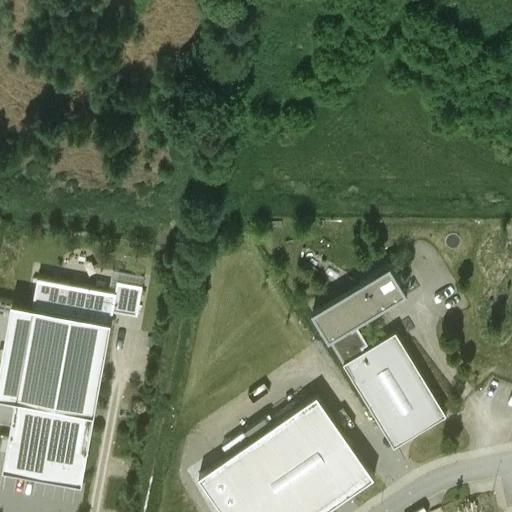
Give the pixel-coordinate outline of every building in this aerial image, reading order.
[(391,262),(313,309),(330,337),(351,324),(408,290),(391,262)] [(22,305),(3,402),(24,406),(11,469),(90,484),(127,296),(44,280),(38,308),(22,305)] [(351,324),(330,337),(344,360),(366,348),(351,324)] [(366,348),(344,360),(395,444),(447,413),(396,329),(366,348)] [(326,511),(372,479),(313,399),(199,483),(220,511),(326,511)]
